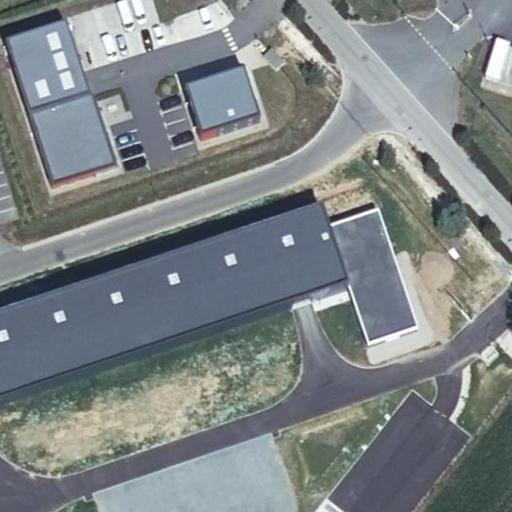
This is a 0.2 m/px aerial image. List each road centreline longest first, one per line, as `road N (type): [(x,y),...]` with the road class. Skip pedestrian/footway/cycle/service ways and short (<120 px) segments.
road 1 (unclassified): [(0,271),(303,169),(383,83)]
road 2 (unclassified): [(383,83),(511,229)]
